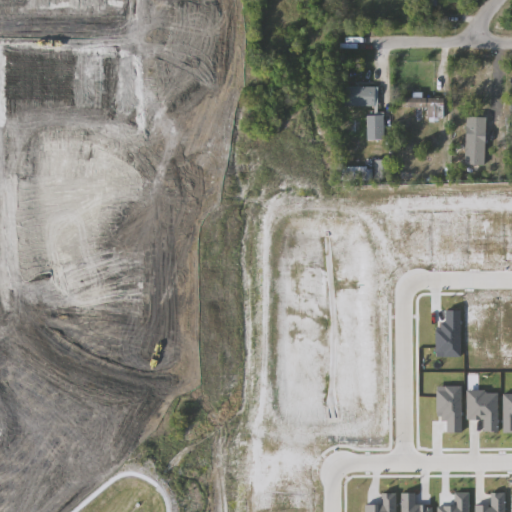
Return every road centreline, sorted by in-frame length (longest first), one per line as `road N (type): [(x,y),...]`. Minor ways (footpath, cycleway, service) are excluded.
road 1 (residential): [(511,278),(402,278),(399,462)]
road 2 (residential): [(326,463),(511,461)]
road 3 (residential): [(134,33),(0,31)]
road 4 (residential): [(511,41),(381,41)]
